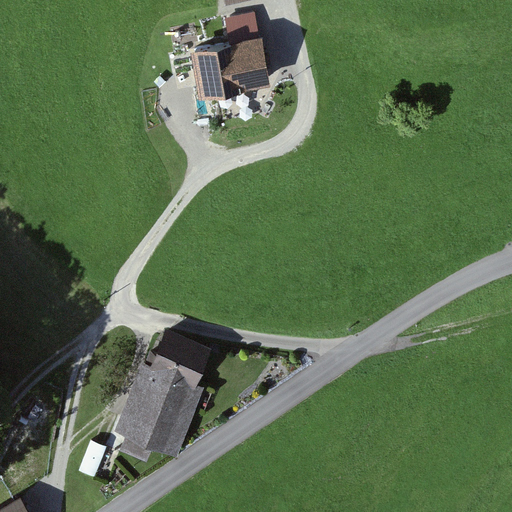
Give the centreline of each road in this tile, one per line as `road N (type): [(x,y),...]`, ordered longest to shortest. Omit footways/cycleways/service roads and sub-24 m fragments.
road 1 (unclassified): [(295,47),(303,91),(292,134),(210,168),(186,192),(139,255),(123,309),(234,334),(360,348)]
road 2 (tertiary): [(360,348),(116,511)]
road 3 (track): [(95,330),(77,378),(55,511)]
road 4 (tertiary): [(511,258),(435,295),(360,348)]
road 5 (track): [(60,461),(130,389),(146,319)]
road 6 (track): [(0,414),(26,383),(123,309)]
